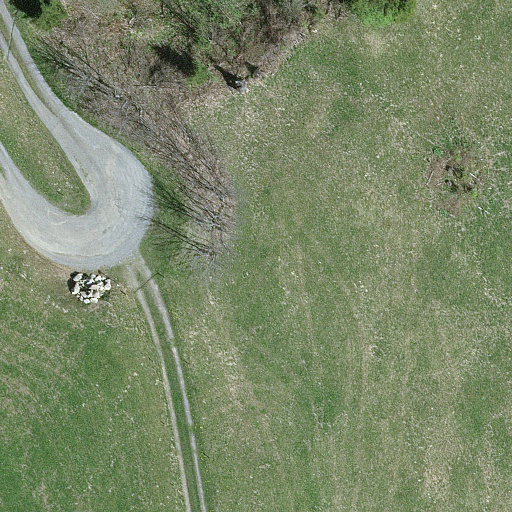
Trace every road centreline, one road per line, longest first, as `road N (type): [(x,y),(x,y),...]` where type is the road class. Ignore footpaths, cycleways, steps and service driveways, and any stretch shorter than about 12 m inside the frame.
road 1 (track): [(195,511),(168,358),(115,217)]
road 2 (track): [(115,217),(113,181),(48,107),(0,19)]
road 3 (track): [(0,168),(41,226),(64,239),(102,233),(115,217)]
